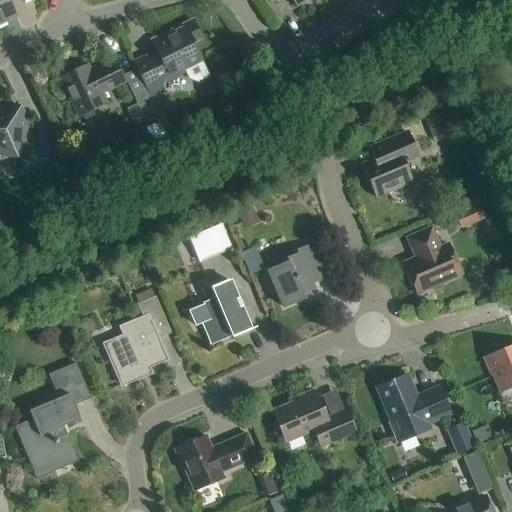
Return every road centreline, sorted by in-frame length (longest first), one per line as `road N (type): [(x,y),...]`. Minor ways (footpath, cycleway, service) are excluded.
road 1 (track): [(473,56),(0,284)]
road 2 (residential): [(138,511),(134,448),(161,415),(373,331)]
road 3 (residential): [(373,331),(315,133),(282,59)]
road 4 (residential): [(373,331),(400,339),(511,305)]
